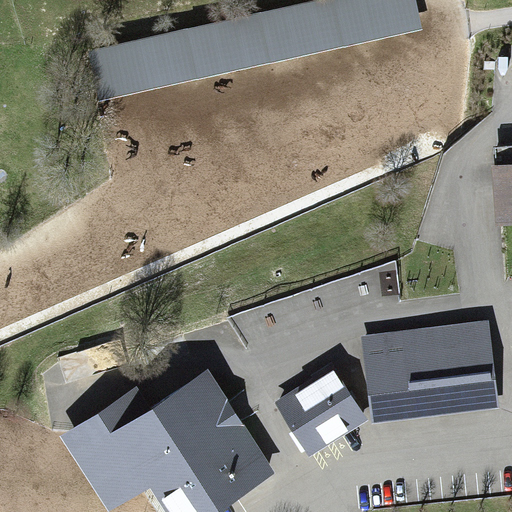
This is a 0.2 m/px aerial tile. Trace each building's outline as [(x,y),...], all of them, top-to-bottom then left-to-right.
[(415,0),(318,0),(89,50),(100,100),(422,29),(415,0)] [(511,149),(495,151),(501,222),(511,221),(511,149)] [(362,335),(372,423),(497,409),(487,321),(362,335)] [(367,418),(334,366),(275,403),(307,455),(319,447),(367,418)] [(206,371),(140,412),(119,426),(151,476),(173,511),(195,511),(267,467),(206,371)] [(105,505),(151,476),(119,426),(140,412),(128,392),(60,435),(105,505)]
